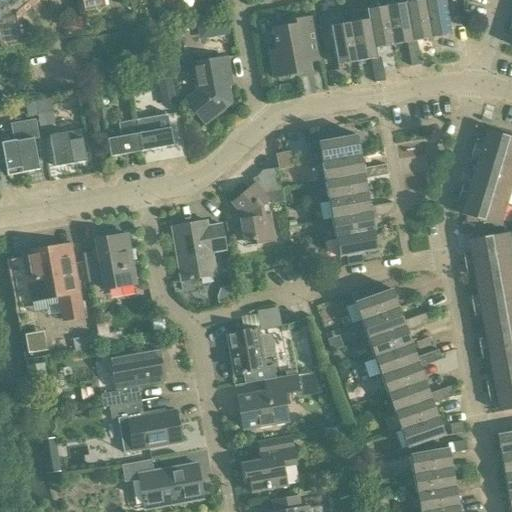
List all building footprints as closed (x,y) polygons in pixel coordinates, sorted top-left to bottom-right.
[(20,17),(30,8),(22,0),(0,0),(0,49),(24,45),(24,43),(20,44),(18,32),(22,32),(20,17)] [(22,0),(30,8),(31,7),(28,4),(32,0),(22,0)] [(77,0),(79,8),(80,14),(108,8),(106,0),(77,0)] [(412,43),(405,4),(387,7),(386,0),(383,1),(384,8),(385,8),(392,46),(406,44),(412,43)] [(422,0),(423,1),(424,1),(431,40),(451,36),(448,20),(457,18),(454,3),(445,5),(444,0),(427,0),(425,0),(422,0)] [(424,1),(423,1),(405,4),(412,43),(406,44),(409,56),(419,54),(417,42),(431,40),(424,1)] [(385,8),(384,8),(366,11),(367,21),(369,21),(375,50),(392,46),(385,8)] [(349,25),(348,25),(341,26),(339,15),(319,18),(324,52),(334,50),(337,67),(356,64),(349,25)] [(350,18),(346,18),(348,25),(349,25),(356,64),(370,61),(377,60),(375,50),(369,21),(367,21),(351,24),(350,18)] [(319,61),(311,19),(298,21),(299,26),(273,31),(275,40),(273,40),(274,44),(276,43),(277,51),(269,53),(274,78),(310,72),(308,63),(319,61)] [(69,22),(70,27),(71,32),(82,30),(81,20),(69,22)] [(226,22),(215,24),(217,37),(229,35),(226,22)] [(411,67),(421,66),(419,54),(409,56),(411,67)] [(230,104),(224,74),(228,73),(226,58),(193,65),(197,92),(185,102),(204,125),(230,104)] [(377,60),(370,61),(373,73),(382,71),(380,59),(377,60)] [(375,84),(384,82),(382,71),(373,73),(375,84)] [(171,80),(158,82),(162,105),(175,103),(171,80)] [(499,108),(488,104),(482,123),(494,126),(499,108)] [(154,117),(136,121),(142,152),(173,147),(170,129),(156,131),(154,117)] [(142,152),(136,121),(118,124),(121,138),(107,140),(110,158),(142,152)] [(314,166),(322,165),(322,163),(360,156),(357,136),(340,139),(338,130),(306,136),(310,156),(320,154),(321,161),(313,163),(314,166)] [(511,138),(486,131),(483,143),(476,141),(473,150),(511,162),(511,138)] [(49,136),(55,168),(87,162),(83,145),(69,147),(67,133),(49,136)] [(4,159),(8,176),(39,171),(33,139),(16,142),(18,156),(4,159)] [(511,162),(473,150),(470,160),(477,162),(474,173),(511,185),(511,162)] [(363,170),(360,156),(322,163),(322,165),(325,182),(364,175),(365,180),(375,178),(373,168),(363,170)] [(388,176),(386,166),(373,168),(375,178),(388,176)] [(275,243),(270,215),(263,216),(262,208),(270,201),(273,205),(283,204),(277,169),(268,177),(263,171),(252,180),(255,184),(230,204),(239,216),(243,213),(245,216),(246,220),(239,221),(243,243),(251,241),(251,242),(254,241),(255,246),(275,243)] [(511,187),(511,185),(474,173),(470,184),(463,182),(460,192),(506,206),(511,187)] [(367,194),(365,180),(364,175),(325,182),(328,199),(321,201),(321,203),(329,202),(328,201),(367,194)] [(506,206),(460,192),(457,202),(464,204),(461,216),(504,229),(505,225),(501,224),(506,206)] [(370,207),(367,194),(328,201),(329,202),(332,220),(371,213),(372,218),(382,216),(380,206),(370,207)] [(393,203),(380,206),(382,216),(395,214),(393,203)] [(374,232),(372,218),(371,213),(332,220),(335,239),(374,232)] [(170,228),(180,283),(216,276),(211,253),(225,251),(220,226),(207,228),(206,222),(170,228)] [(459,234),(470,237),(474,226),(462,223),(459,234)] [(377,252),(374,232),(335,239),(338,259),(346,257),(348,267),(363,264),(361,254),(377,252)] [(511,232),(468,241),(470,253),(463,254),(465,264),(511,256),(509,238),(511,236),(511,232)] [(136,285),(127,236),(95,242),(97,253),(84,256),(89,283),(102,280),(104,291),(136,285)] [(82,317),(72,258),(58,260),(56,249),(23,255),(31,302),(59,297),(63,320),(82,317)] [(511,277),(511,257),(511,256),(465,264),(466,274),(474,273),(476,284),(511,277)] [(511,299),(511,277),(476,284),(478,295),(470,297),(472,307),(511,299)] [(354,304),(361,322),(397,308),(391,290),(375,296),(372,287),(358,292),(361,301),(354,304)] [(511,321),(511,299),(472,307),(474,317),(481,316),(483,327),(511,321)] [(404,327),(406,332),(417,328),(414,318),(403,322),(397,308),(361,322),(367,340),(404,327)] [(278,309),(258,313),(261,331),(281,327),(278,309)] [(424,314),(414,318),(417,328),(428,324),(424,314)] [(479,349),(511,343),(511,321),(483,327),(485,338),(478,339),(479,349)] [(411,345),(406,332),(404,327),(367,340),(373,357),(366,359),(367,362),(374,360),(373,359),(411,345)] [(245,385),(264,381),(275,379),(273,368),(265,370),(263,359),(266,358),(270,356),(272,353),(273,350),(272,341),(270,338),(267,336),(263,336),(259,337),(258,330),(226,336),(231,363),(230,363),(232,377),(243,375),(245,385)] [(43,333),(23,336),(27,355),(46,352),(43,333)] [(511,365),(511,343),(479,349),(481,360),(488,358),(490,369),(511,365)] [(415,359),(411,345),(373,359),(374,360),(380,376),(417,363),(419,368),(430,364),(427,355),(415,359)] [(103,409),(110,408),(135,403),(133,391),(145,389),(144,385),(163,382),(158,350),(111,359),(117,393),(101,396),(103,409)] [(441,360),(438,351),(427,355),(430,364),(441,360)] [(49,388),(44,363),(25,367),(30,392),(49,388)] [(424,382),(419,368),(417,363),(380,376),(386,393),(379,396),(380,399),(387,396),(386,395),(424,382)] [(511,387),(511,365),(490,369),(492,381),(485,382),(487,392),(511,387)] [(296,376),(275,379),(264,381),(266,394),(237,399),(243,430),(287,422),(282,394),(299,392),(296,376)] [(430,399),(432,404),(443,400),(440,391),(428,395),(424,382),(386,395),(387,396),(393,413),(430,399)] [(454,396),(451,387),(440,391),(443,400),(454,396)] [(511,387),(487,392),(489,402),(496,401),(498,413),(511,410),(511,387)] [(437,417),(432,404),(430,399),(393,413),(399,430),(392,432),(394,436),(399,433),(399,431),(437,417)] [(141,402),(135,403),(110,408),(112,420),(120,418),(126,453),(181,443),(175,412),(156,415),(155,412),(143,414),(141,402)] [(444,436),(437,417),(399,431),(399,433),(401,433),(407,450),(444,436)] [(461,422),(449,425),(451,435),(463,433),(461,422)] [(511,433),(497,436),(500,455),(511,452),(511,433)] [(249,484),(251,493),(287,487),(283,468),(296,466),(291,437),(257,444),(260,462),(241,465),(245,485),(249,484)] [(465,442),(453,444),(455,454),(467,452),(465,442)] [(409,456),(412,476),(452,469),(448,449),(409,456)] [(511,452),(500,455),(504,474),(511,472),(511,452)] [(151,461),(122,466),(125,483),(132,482),(135,500),(142,499),(144,511),(203,500),(197,465),(153,473),(151,461)] [(44,464),(46,476),(61,473),(59,462),(44,464)] [(454,482),(452,469),(412,476),(416,494),(455,487),(456,493),(468,490),(466,480),(454,482)] [(466,480),(468,490),(479,488),(477,478),(466,480)] [(429,511),(458,507),(456,493),(455,487),(416,494),(418,511),(429,511)] [(307,511),(307,507),(300,509),(298,497),(273,501),(275,511),(307,511)]
